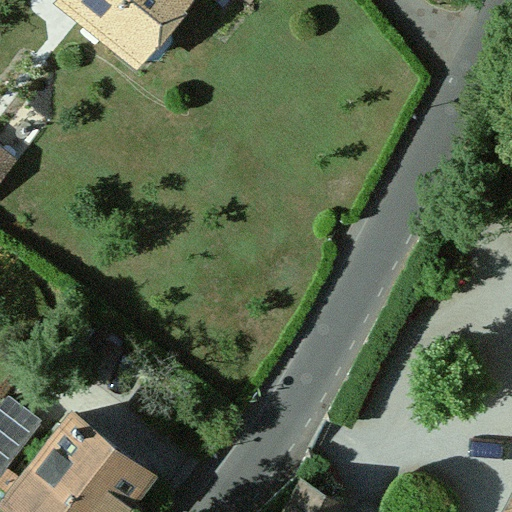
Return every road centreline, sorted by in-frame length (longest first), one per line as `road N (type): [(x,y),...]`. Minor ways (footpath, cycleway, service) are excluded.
road 1 (tertiary): [(219,511),(291,415),(357,298),(467,68)]
road 2 (unknown): [(291,415),(481,511)]
